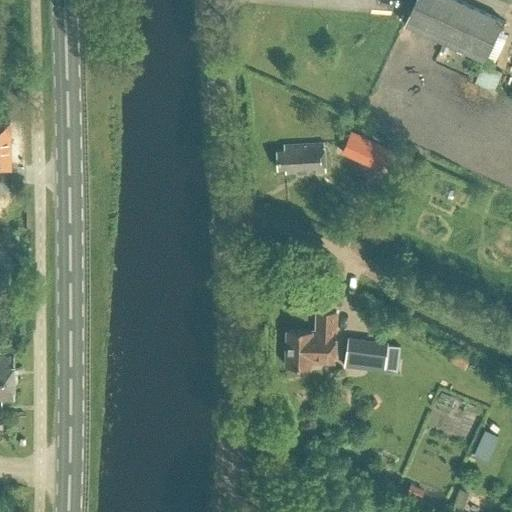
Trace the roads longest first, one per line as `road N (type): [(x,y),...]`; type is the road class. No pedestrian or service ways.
road 1 (unclassified): [(226,511),(232,346),(207,0)]
road 2 (primary): [(68,511),(65,0)]
road 3 (track): [(225,216),(266,220),(511,335)]
